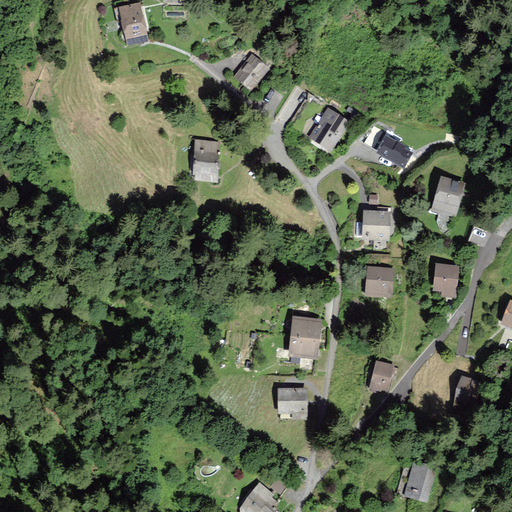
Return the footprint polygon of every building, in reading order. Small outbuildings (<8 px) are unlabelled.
[(139,4),(120,8),(128,45),(148,40),(139,4)] [(269,68),(253,55),(235,76),(251,89),(269,68)] [(349,123),(329,109),(311,137),(331,150),(349,123)] [(401,140),(388,133),(378,152),(404,167),(411,153),(403,149),(404,146),(399,143),(401,140)] [(220,143),(196,141),(193,174),(196,175),(196,179),(216,181),(220,143)] [(463,185),(443,179),(433,209),(454,216),(463,185)] [(390,212),(365,211),(364,238),(375,239),(375,248),(386,248),(387,239),(389,239),(390,212)] [(473,225),(469,241),(487,244),(490,229),(473,225)] [(458,267),(437,265),(434,289),(443,290),(443,296),(455,297),(458,267)] [(393,269),(370,267),(367,294),(390,296),(393,269)] [(511,301),(511,302),(503,323),(511,327),(511,301)] [(320,321),(295,319),(292,354),(317,357),(320,321)] [(393,365),(377,362),(371,388),(387,391),(393,365)] [(482,384),(462,378),(455,405),(474,410),(482,384)] [(306,390),(280,390),(280,411),(293,411),(293,418),(306,418),(306,390)] [(435,467),(415,462),(406,495),(426,500),(435,467)] [(280,474),(270,487),(280,494),(290,481),(280,474)] [(260,484),(238,511),(259,511),(262,508),(266,511),(274,511),(280,505),(271,498),(274,495),(260,484)]
